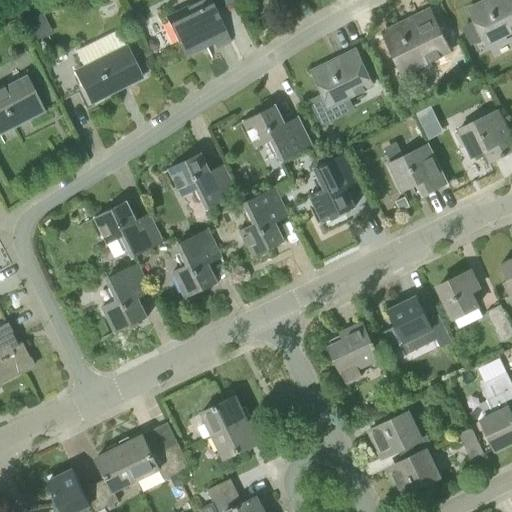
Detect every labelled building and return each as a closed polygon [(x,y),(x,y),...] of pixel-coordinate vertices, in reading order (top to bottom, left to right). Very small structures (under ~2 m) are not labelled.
[(216,48),(230,41),(210,0),(201,0),(166,17),(185,57),(213,43),(216,48)] [(511,0),(492,0),(471,10),(476,20),(464,26),(471,42),(483,36),(486,43),(511,30),(511,0)] [(450,51),(432,14),(411,24),(409,19),(384,32),(403,73),(435,58),(450,51)] [(124,45),(117,30),(75,50),(82,65),(75,69),(90,100),(141,75),(126,44),(124,45)] [(322,126),(355,110),(348,96),(373,85),(356,50),(338,58),(339,61),(314,73),(324,92),(309,99),(322,126)] [(12,126),(43,111),(25,77),(0,89),(0,123),(9,119),(12,126)] [(285,123),(276,105),(244,120),(257,147),(273,139),(283,160),(312,146),(297,116),(285,123)] [(416,113),(420,120),(435,113),(431,105),(416,113)] [(511,152),(511,136),(498,109),(458,128),(471,155),(483,149),(490,163),(511,152)] [(447,184),(428,144),(389,164),(402,191),(418,184),(424,195),(447,184)] [(323,222),(355,206),(346,188),(359,181),(345,152),(316,167),(326,187),(310,196),(323,222)] [(211,172),(202,153),(170,168),(184,195),(197,189),(207,210),(238,194),(224,165),(211,172)] [(253,257),(286,241),(276,222),(289,215),(275,187),(246,201),(256,222),(240,230),(253,257)] [(243,191),(247,199),(255,195),(251,187),(243,191)] [(136,220),(127,201),(96,216),(108,243),(124,236),(135,257),(163,243),(149,214),(136,220)] [(186,298),(218,282),(209,263),(221,257),(208,229),(179,243),(189,264),(173,271),(186,298)] [(511,258),(500,265),(507,280),(504,281),(511,295),(511,294),(511,258)] [(116,333),(148,317),(139,299),(152,292),(138,264),(109,278),(119,298),(103,306),(116,333)] [(454,316),(478,305),(471,290),(480,286),(471,268),(438,284),(454,316)] [(428,319),(417,296),(389,310),(397,326),(392,328),(405,355),(436,339),(440,347),(452,341),(438,313),(428,319)] [(501,343),(511,336),(511,329),(500,305),(486,312),(501,343)] [(17,344),(6,323),(0,326),(0,383),(34,366),(21,342),(17,344)] [(347,382),(363,375),(357,363),(377,353),(363,323),(341,333),(344,340),(330,347),(347,382)] [(496,449),(511,441),(511,411),(507,401),(511,398),(511,381),(503,364),(491,370),(495,377),(479,385),(493,415),(482,420),(496,449)] [(202,412),(213,435),(247,418),(237,395),(202,412)] [(399,450),(421,439),(408,412),(370,430),(382,454),(397,446),(399,450)] [(247,418),(213,435),(224,458),(259,442),(247,418)] [(472,461),(484,455),(471,428),(459,434),(472,461)] [(137,480),(160,469),(165,479),(170,476),(177,473),(166,449),(154,455),(144,434),(121,445),(137,480)] [(428,436),(421,439),(399,450),(405,464),(390,471),(401,495),(441,476),(428,450),(434,447),(428,436)] [(166,449),(177,473),(189,467),(178,444),(166,449)] [(114,491),(137,480),(121,445),(97,457),(107,478),(95,484),(106,507),(119,501),(114,491)] [(55,493),(52,495),(52,496),(56,494),(60,502),(53,503),(54,511),(108,511),(106,507),(95,484),(83,489),(73,468),(49,480),(55,493)] [(182,483),(177,473),(170,476),(175,487),(182,483)] [(213,502),(237,491),(231,478),(207,490),(213,502)] [(266,511),(259,496),(243,503),(237,491),(213,502),(200,509),(201,511),(266,511)]
